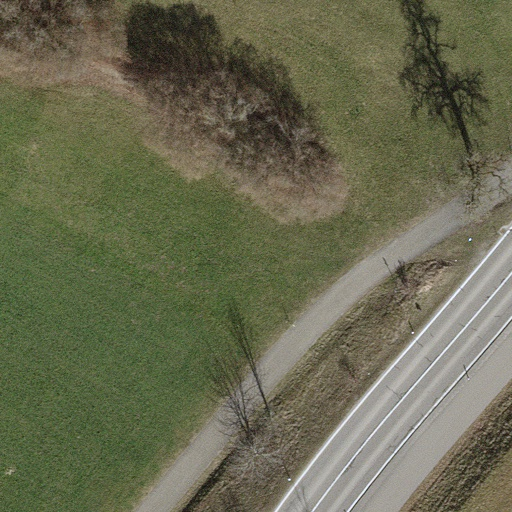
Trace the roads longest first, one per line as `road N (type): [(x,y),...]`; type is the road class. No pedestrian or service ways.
road 1 (unclassified): [(155,511),(305,334),(390,258),(441,226),(511,258)]
road 2 (secondary): [(511,273),(313,511)]
